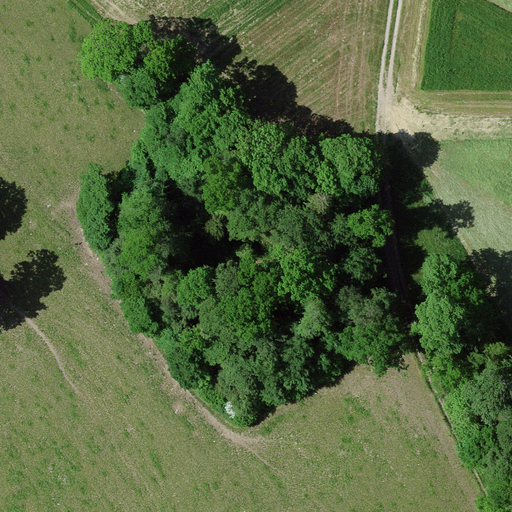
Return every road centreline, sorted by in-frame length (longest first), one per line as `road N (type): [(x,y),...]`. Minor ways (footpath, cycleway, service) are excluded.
road 1 (track): [(396,0),(385,122),(392,277),(500,511)]
road 2 (track): [(385,122),(430,132),(511,133)]
